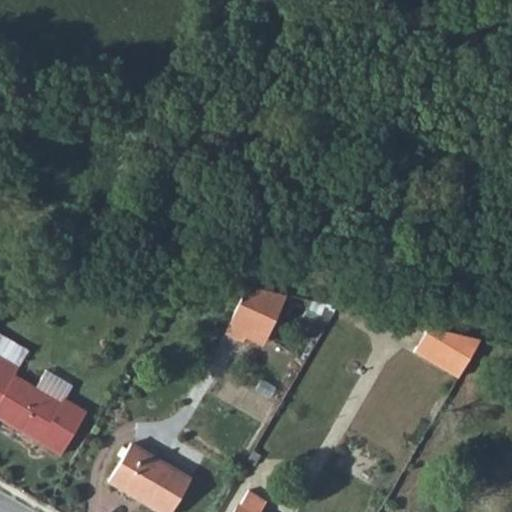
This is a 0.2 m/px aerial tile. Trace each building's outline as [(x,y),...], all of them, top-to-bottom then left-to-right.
[(217,332),(235,342),(239,337),(243,330),(258,338),(282,297),(243,288),(217,332)] [(411,352),(455,379),(478,340),(426,329),(411,352)] [(0,354),(18,365),(25,354),(0,339),(0,354)] [(0,418),(60,455),(84,413),(63,400),(70,386),(44,371),(34,388),(12,376),(16,368),(0,358),(0,418)] [(476,467),(502,483),(511,465),(511,452),(493,441),(476,467)] [(106,481),(159,511),(173,511),(190,481),(127,444),(106,481)] [(245,462),(252,465),(257,456),(250,451),(245,462)] [(230,511),(257,511),(264,502),(246,491),(238,506),(234,505),(230,511)]
